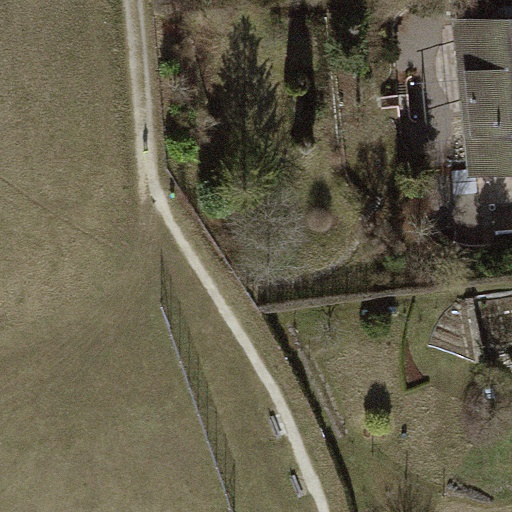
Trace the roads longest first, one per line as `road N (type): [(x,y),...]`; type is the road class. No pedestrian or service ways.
road 1 (trunk): [(511,211),(0,135)]
road 2 (track): [(154,183),(129,0)]
